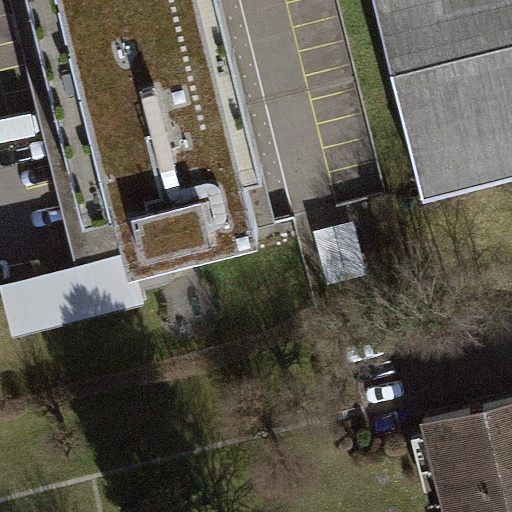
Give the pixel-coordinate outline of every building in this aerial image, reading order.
[(26,11),(12,0),(76,262),(0,280),(0,282),(13,331),(140,300),(129,257),(115,200),(84,208),(42,36),(35,9),(26,11)] [(35,9),(42,36),(188,0),(12,0),(26,11),(35,9)] [(263,164),(221,0),(188,0),(42,36),(84,208),(115,200),(129,257),(259,225),(245,169),(263,164)] [(511,0),(376,0),(424,194),(511,172),(511,0)] [(245,169),(259,225),(277,221),(263,164),(245,169)] [(352,222),(317,230),(329,279),(364,271),(352,222)] [(511,511),(511,393),(424,415),(448,511),(511,511)]
